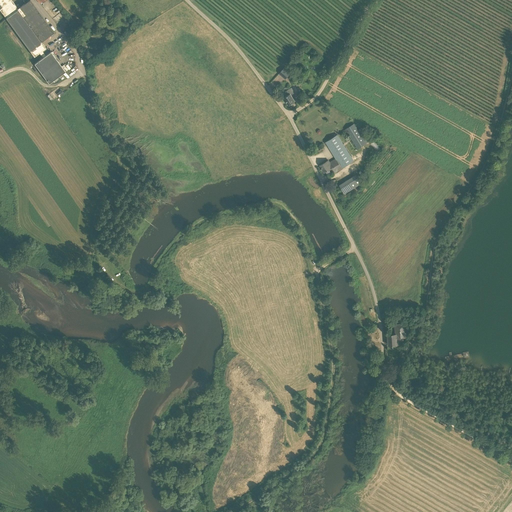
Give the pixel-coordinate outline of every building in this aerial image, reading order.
[(30,0),(22,0),(25,3),(17,9),(10,0),(9,0),(0,0),(0,9),(3,12),(34,56),(39,52),(43,58),(35,64),(49,83),(65,71),(51,52),(46,56),(42,50),(46,47),(42,41),(49,36),(54,32),(30,0)] [(285,67),(279,74),(285,79),(291,73),(285,67)] [(295,93),(292,87),(286,91),(288,95),(284,97),(288,105),(295,101),(291,95),(295,93)] [(361,128),(358,130),(354,124),(346,129),(358,149),(370,141),(361,128)] [(337,135),(326,142),(336,159),(330,162),(328,160),(320,165),(324,172),(332,168),(335,172),(353,161),(337,135)] [(356,175),(340,185),(345,193),(361,183),(356,175)] [(403,337),(407,337),(406,324),(395,324),(396,334),(388,334),(388,345),(403,344),(403,337)]
